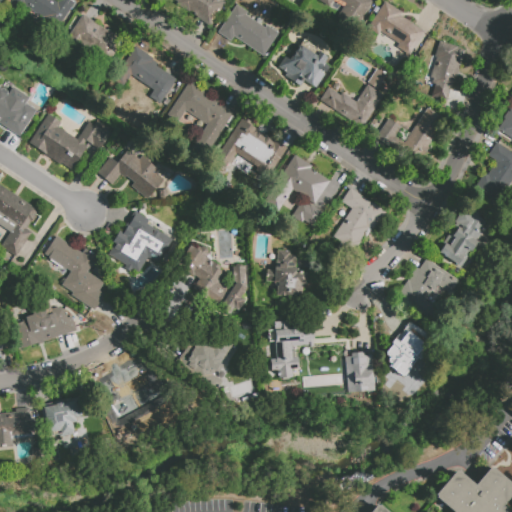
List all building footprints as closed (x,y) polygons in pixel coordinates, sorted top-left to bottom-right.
[(0,21),(0,17),(11,0),(69,0),(73,2),(50,37),(39,29),(44,21),(23,6),(9,27),(0,21)] [(223,0),(223,1),(225,2),(209,26),(171,0),(223,0)] [(368,0),(372,2),(357,23),(340,12),(342,9),(332,2),(328,7),(317,0),(368,0)] [(400,16),(424,32),(409,56),(398,49),(407,36),(393,27),(384,39),(367,28),(384,2),(402,13),(400,16)] [(216,35),(236,5),(247,13),(245,15),(265,28),(266,26),(278,34),(263,56),(234,36),(229,43),(216,35)] [(81,14),(105,29),(105,28),(128,43),(117,60),(94,44),(88,54),(65,37),(81,14)] [(439,41),(458,47),(457,49),(465,51),(456,77),(454,77),(446,100),(432,95),(435,85),(425,82),(439,41)] [(278,68),(284,57),(289,60),(298,45),(317,56),(319,52),(328,57),(319,71),(324,74),(315,88),(303,81),(300,87),(284,77),(286,73),(278,68)] [(134,46),(157,62),(155,66),(175,79),(155,108),(145,101),(152,90),(130,76),(123,86),(112,78),(134,46)] [(375,69),(366,82),(376,89),(385,75),(375,69)] [(191,82),(235,111),(209,151),(192,140),(203,123),(176,105),(191,82)] [(367,85),(383,95),(364,129),(330,110),(327,108),(324,106),(320,104),(319,103),(327,88),(340,96),(341,93),(357,102),(367,85)] [(0,88),(9,93),(13,87),(29,98),(27,100),(24,104),(35,111),(19,136),(0,123),(0,88)] [(511,139),(497,130),(504,120),(503,120),(511,104),(511,99),(510,98),(511,94),(511,139)] [(426,108),(445,120),(422,155),(403,142),(426,108)] [(28,142),(48,114),(61,123),(58,128),(76,140),(89,121),(109,135),(99,151),(85,141),(83,145),(87,147),(71,171),(28,142)] [(231,161),(214,150),(237,116),(258,129),(259,127),(268,133),(267,135),(286,147),(271,170),(239,150),(231,161)] [(375,138),(388,118),(400,127),(397,131),(395,135),(395,137),(403,142),(397,152),(375,138)] [(486,175),(496,161),(488,156),(497,143),(511,153),(511,179),(501,196),(509,201),(501,213),(471,192),(483,173),(486,175)] [(112,185),(97,173),(110,157),(117,163),(127,150),(139,160),(143,155),(160,170),(157,174),(163,179),(147,199),(131,186),(134,183),(126,176),(124,179),(120,175),(112,185)] [(294,155),(312,166),(310,169),(329,181),(314,205),(302,198),(306,192),(298,187),(294,193),(277,182),(294,155)] [(0,185),(38,210),(36,214),(40,217),(34,226),(30,224),(26,230),(31,233),(15,257),(0,247),(9,232),(0,225),(0,185)] [(341,202),(350,188),(362,196),(362,198),(371,204),(371,203),(385,212),(374,228),(369,225),(352,250),(333,237),(351,209),(341,202)] [(323,214),(313,228),(293,214),(303,200),(323,214)] [(465,211),(488,227),(469,254),(473,257),(463,272),(437,253),(465,211)] [(108,255),(115,244),(112,242),(119,231),(123,233),(125,230),(124,230),(134,212),(148,220),(146,224),(155,229),(155,230),(159,233),(159,232),(171,239),(157,264),(147,258),(138,273),(132,269),(130,272),(124,269),(126,266),(108,255)] [(43,255),(55,236),(82,253),(85,248),(97,256),(86,272),(103,283),(98,291),(104,295),(94,311),(71,296),(72,294),(61,286),(70,272),(43,255)] [(227,289),(217,304),(191,288),(197,278),(176,265),(191,242),(202,249),(203,248),(204,247),(205,248),(206,248),(207,249),(207,250),(207,251),(206,252),(209,254),(207,257),(221,267),(219,269),(224,273),(218,282),(227,289)] [(276,251),(290,252),(290,254),(297,255),(296,268),(298,269),(298,271),(303,271),(303,272),(306,273),(305,285),(302,284),(301,298),(276,296),(276,287),(274,283),(267,282),(268,270),(275,271),(276,251)] [(457,281),(449,293),(436,285),(424,302),(430,305),(423,316),(396,297),(415,268),(418,270),(425,259),(457,281)] [(232,283),(231,266),(245,265),(246,288),(240,298),(245,300),(238,311),(232,308),(228,314),(218,307),(232,283)] [(19,348),(18,343),(13,344),(8,325),(19,322),(18,318),(32,315),(31,310),(49,303),(52,309),(59,307),(65,310),(67,318),(71,317),(76,330),(19,348)] [(279,377),(292,376),(292,368),(299,368),(299,357),(293,357),(292,346),(314,345),(313,331),(297,332),(296,318),(274,320),(276,339),(271,340),(272,370),(278,369),(279,377)] [(411,321),(398,338),(396,337),(392,342),(393,343),(386,352),(390,356),(387,360),(391,363),(388,366),(403,377),(419,358),(417,355),(432,337),(411,321)] [(233,340),(204,322),(168,375),(197,395),(202,387),(212,394),(220,381),(211,375),(233,340)] [(345,356),(348,392),(374,390),(373,354),(364,354),(364,351),(351,352),(351,355),(345,356)] [(164,379),(154,384),(159,393),(142,401),(144,405),(117,420),(95,385),(142,361),(147,370),(156,366),(164,379)] [(42,405),(75,399),(79,421),(71,422),(73,434),(59,437),(58,435),(48,437),(42,405)] [(12,444),(0,445),(0,414),(15,413),(15,410),(29,408),(32,437),(11,439),(12,444)] [(42,449),(41,457),(32,455),(33,448),(42,449)] [(370,511),(376,505),(377,506),(378,505),(386,511),(452,511),(436,497),(436,496),(435,495),(455,471),(457,473),(458,472),(474,486),(489,468),(490,469),(491,468),(511,485),(511,494),(501,507),(506,511),(370,511)]
